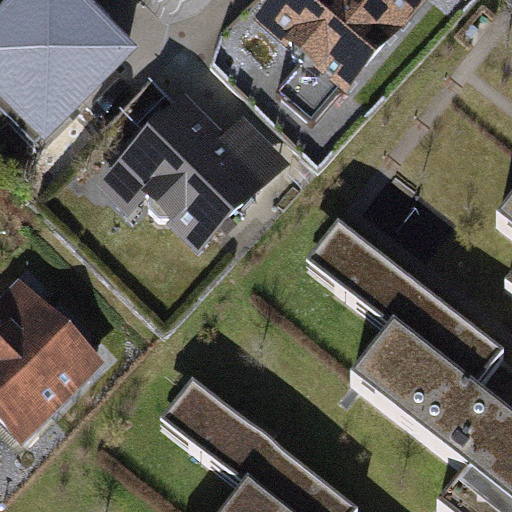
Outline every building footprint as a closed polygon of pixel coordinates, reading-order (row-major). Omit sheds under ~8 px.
[(125,53),(70,0),(9,0),(0,9),(0,104),(38,141),(125,53)] [(412,5),(406,0),(278,0),(241,47),(325,114),(412,5)] [(276,176),(197,99),(103,196),(182,273),(276,176)] [(511,208),(496,229),(511,241),(511,278),(501,293),(511,301),(511,208)] [(504,366),(332,236),(303,275),(391,342),(349,397),(466,487),(446,511),(511,511),(511,433),(474,404),(504,366)] [(91,370),(16,296),(0,311),(0,437),(12,449),(91,370)] [(157,434),(245,502),(236,511),(336,511),(187,396),(157,434)]
